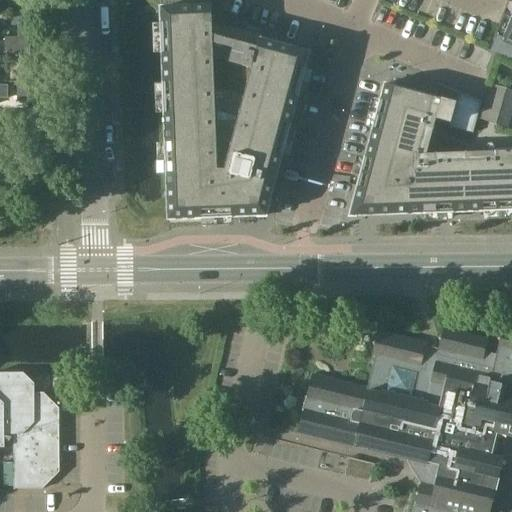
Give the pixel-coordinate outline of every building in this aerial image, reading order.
[(167,174),(169,220),(203,219),(203,220),(233,218),(263,216),(280,156),(281,156),(286,139),(289,127),(288,127),(297,98),(306,70),(305,69),(309,54),(294,49),(268,42),(269,37),(206,20),(205,6),(189,7),(189,8),(161,9),(161,25),(160,25),(162,54),(164,85),(163,85),(164,114),(165,114),(166,144),(165,145),(167,174)] [(19,21),(19,38),(31,38),(31,21),(19,21)] [(511,25),(506,40),(496,36),(489,53),(491,54),(511,63),(511,25)] [(31,38),(19,38),(19,55),(31,55),(31,38)] [(18,69),(18,86),(30,86),(30,69),(18,69)] [(364,159),(350,217),(423,214),(423,215),(453,214),(453,213),(483,212),(483,213),(511,211),(511,151),(495,152),(495,153),(427,156),(436,121),(450,124),(449,128),(473,134),(481,104),(482,103),(438,84),(438,86),(435,98),(385,85),(380,101),(372,129),(373,130),(365,159),(364,159)] [(30,86),(18,86),(18,103),(30,103),(30,86)] [(482,120),(505,129),(511,104),(511,91),(491,86),(482,120)] [(441,342),(439,351),(426,348),(427,344),(378,332),(376,342),(372,344),(374,347),(372,357),(376,358),(369,389),(313,375),(298,434),(357,448),(357,446),(369,448),(368,451),(428,466),(429,463),(440,466),(435,488),(421,484),(419,492),(416,494),(418,497),(414,511),(491,511),(505,457),(492,454),(494,448),(499,445),(502,435),(511,437),(511,330),(503,328),(501,337),(498,339),(500,343),(497,356),(485,354),(489,340),(444,329),(442,337),(439,339),(441,342)] [(0,448),(5,448),(5,435),(14,435),(14,466),(14,486),(14,489),(43,489),(60,473),(60,409),(44,393),(35,393),(35,384),(24,373),(0,373),(0,448)]
